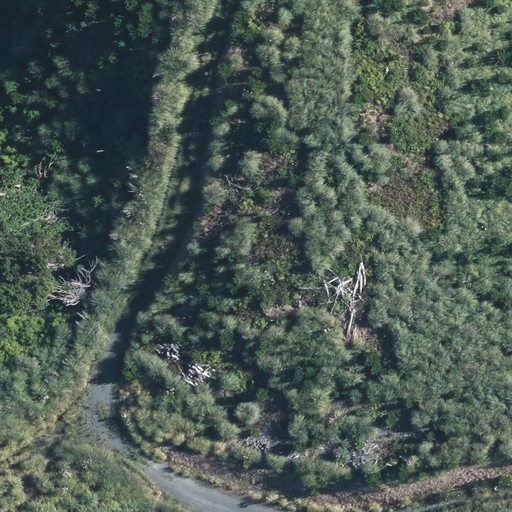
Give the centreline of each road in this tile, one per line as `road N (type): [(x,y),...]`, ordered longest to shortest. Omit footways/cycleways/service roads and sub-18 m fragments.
road 1 (track): [(209,0),(189,34),(130,444),(336,511)]
road 2 (track): [(346,511),(511,494)]
